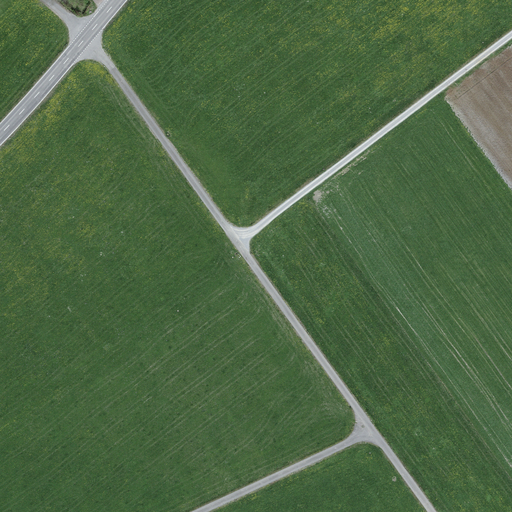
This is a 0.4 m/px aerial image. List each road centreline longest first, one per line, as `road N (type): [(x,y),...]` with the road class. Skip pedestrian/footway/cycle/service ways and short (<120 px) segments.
road 1 (track): [(85,38),(432,511)]
road 2 (track): [(237,243),(511,35)]
road 3 (track): [(198,511),(373,431)]
road 4 (tertiary): [(0,135),(118,0)]
